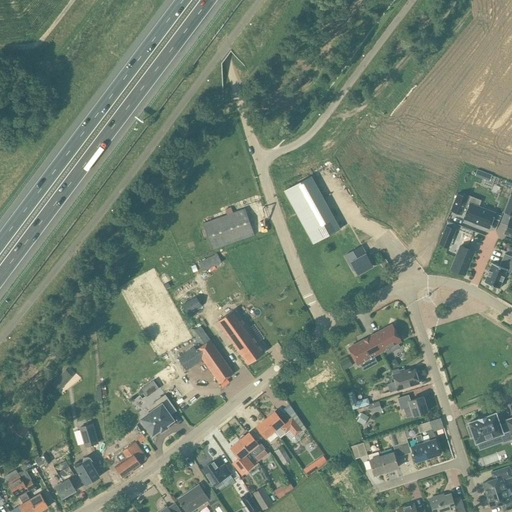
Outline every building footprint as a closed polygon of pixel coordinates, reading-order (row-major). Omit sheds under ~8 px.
[(492,176),(481,171),(479,177),(490,181),(492,176)] [(311,176),(284,191),(313,244),(340,229),(311,176)] [(457,194),(451,210),(462,215),(463,211),(466,212),(464,219),(489,228),(495,213),(470,203),(469,205),(466,204),(468,198),(457,194)] [(255,235),(246,208),(203,223),(212,250),(255,235)] [(420,220),(398,237),(410,253),(421,244),(426,251),(438,242),(420,220)] [(439,244),(443,236),(452,239),(456,229),(446,226),(439,244)] [(373,266),(362,246),(345,256),(353,271),(356,270),(358,274),(373,266)] [(460,246),(451,269),(465,275),(474,251),(460,246)] [(222,263),(217,254),(199,263),(203,272),(222,263)] [(493,263),(485,283),(500,289),(511,257),(511,256),(505,254),(500,266),(493,263)] [(259,316),(278,306),(259,270),(241,279),(259,316)] [(202,306),(196,296),(182,304),(188,315),(202,306)] [(264,352),(235,310),(218,322),(248,364),(264,352)] [(391,323),(372,334),(382,352),(383,352),(385,356),(400,347),(398,343),(402,341),(391,323)] [(358,365),(382,352),(372,334),(348,347),(358,365)] [(235,373),(211,339),(196,349),(194,347),(178,358),(186,371),(202,360),(219,384),(235,373)] [(349,358),(340,363),(344,370),(353,365),(349,358)] [(395,359),(389,362),(392,369),(399,365),(395,359)] [(326,363),(316,372),(317,373),(317,372),(327,385),(327,386),(338,378),(340,381),(344,377),(336,363),(330,368),(326,363)] [(420,384),(414,367),(393,374),(396,381),(387,384),(390,393),(420,384)] [(160,387),(170,380),(162,368),(152,375),(160,387)] [(65,371),(51,386),(58,393),(72,377),(65,371)] [(308,380),(301,385),(309,395),(304,399),(309,406),(316,400),(312,396),(327,385),(317,372),(317,373),(313,376),(312,375),(307,379),(308,380)] [(140,388),(146,396),(159,388),(153,380),(140,388)] [(357,402),(354,392),(349,395),(353,409),(371,403),(369,398),(357,402)] [(165,395),(155,402),(156,403),(149,408),(152,411),(141,419),(152,435),(160,430),(161,432),(167,427),(166,426),(174,420),(170,415),(177,411),(165,395)] [(411,401),(409,395),(397,398),(401,410),(411,407),(414,417),(428,412),(423,397),(411,401)] [(381,410),(378,403),(369,405),(371,413),(381,410)] [(291,417),(296,414),(289,404),(284,408),(291,417)] [(275,412),(266,419),(276,431),(275,431),(281,438),(289,431),(295,437),(303,431),(305,433),(306,433),(308,431),(307,429),(306,428),(297,414),(285,424),(275,412)] [(471,437),(474,436),(476,443),(501,434),(503,442),(511,439),(511,418),(505,421),(507,424),(500,426),(496,413),(469,423),(470,426),(467,427),(471,437)] [(362,414),(357,422),(364,425),(368,417),(362,414)] [(34,422),(27,417),(24,422),(16,433),(23,438),(27,432),(30,433),(31,431),(30,428),(34,422)] [(276,431),(266,419),(256,427),(266,439),(275,431),(276,431)] [(427,431),(433,429),(430,422),(430,421),(418,425),(420,433),(427,431)] [(99,444),(93,423),(79,427),(85,448),(99,444)] [(404,430),(397,432),(401,446),(408,444),(407,439),(404,430)] [(397,432),(389,434),(390,435),(394,448),(401,446),(397,432)] [(142,433),(136,437),(139,442),(145,438),(142,433)] [(249,433),(245,436),(243,435),(240,438),(241,440),(240,440),(250,452),(249,452),(254,458),(266,449),(260,442),(258,444),(249,433)] [(431,441),(424,443),(429,458),(440,454),(436,439),(434,433),(429,435),(431,441)] [(416,462),(429,458),(424,443),(421,435),(416,436),(418,445),(411,447),(416,462)] [(245,456),(249,452),(250,452),(240,440),(230,448),(239,459),(233,463),(242,475),(253,466),(245,456)] [(369,442),(356,446),(360,457),(368,455),(367,452),(372,450),(369,442)] [(146,459),(135,443),(117,455),(116,457),(120,462),(115,466),(122,477),(140,464),(146,459)] [(291,460),(282,446),(275,451),(283,465),(291,460)] [(382,456),(386,471),(399,467),(394,452),(382,456)] [(45,455),(44,454),(42,455),(42,456),(41,457),(35,460),(39,467),(44,464),(45,466),(51,462),(46,454),(45,455)] [(386,471),(382,456),(369,460),(374,475),(386,471)] [(94,482),(93,480),(99,477),(93,466),(95,465),(93,462),(91,458),(89,457),(88,457),(86,457),(84,458),(83,459),(83,460),(83,461),(83,463),(77,467),(86,484),(88,483),(89,485),(94,482)] [(74,475),(66,461),(55,468),(63,482),(56,486),(63,498),(76,490),(69,478),(74,475)] [(219,469),(214,462),(203,469),(218,488),(224,484),(221,481),(231,473),(225,465),(219,469)] [(319,469),(315,464),(304,471),(308,476),(319,469)] [(487,496),(506,489),(503,480),(511,477),(511,475),(509,468),(492,473),(494,480),(483,483),(487,496)] [(28,491),(24,484),(20,476),(7,483),(17,499),(20,498),(23,503),(19,505),(22,511),(37,511),(30,499),(26,492),(28,491)] [(24,484),(28,491),(35,487),(31,480),(24,484)] [(293,488),(289,481),(279,488),(283,495),(293,488)] [(200,485),(179,500),(186,511),(190,511),(209,499),(200,485)] [(273,504),(263,487),(253,493),(263,510),(273,504)] [(53,499),(48,489),(43,492),(48,502),(53,499)] [(506,489),(487,496),(491,508),(502,504),(505,511),(511,508),(511,497),(509,499),(506,489)] [(30,499),(37,511),(39,511),(49,507),(41,493),(30,499)] [(258,511),(260,511),(248,493),(240,498),(249,511),(258,511)] [(445,496),(444,494),(430,499),(433,511),(465,511),(460,497),(453,499),(452,494),(445,496)] [(215,511),(225,511),(219,500),(211,506),(215,511)]
